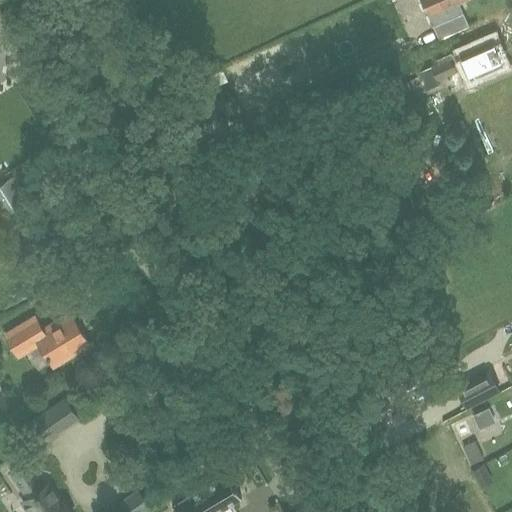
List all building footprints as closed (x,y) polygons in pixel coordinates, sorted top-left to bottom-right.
[(85,0),(91,8),(103,0),(85,0)] [(460,0),(421,0),(433,25),(463,12),(458,1),(460,0)] [(436,78),(466,66),(471,78),(502,64),(492,40),(462,52),(460,49),(437,59),(438,62),(417,71),(418,75),(387,89),(393,104),(424,90),(424,88),(438,82),(436,78)] [(198,127),(220,115),(204,83),(182,94),(198,127)] [(0,211),(9,226),(33,211),(12,177),(0,184),(0,211)] [(89,343),(71,313),(44,330),(36,316),(5,335),(17,355),(38,343),(52,366),(89,343)] [(502,358),(511,353),(511,336),(495,343),(502,358)] [(467,407),(499,390),(489,372),(457,389),(467,407)] [(39,415),(25,424),(39,444),(52,436),(39,415)] [(471,464),(483,458),(475,439),(462,445),(471,464)] [(14,474),(13,475),(29,498),(23,502),(29,511),(71,511),(63,500),(61,501),(50,484),(44,488),(28,464),(27,465),(26,464),(13,473),(14,474)] [(217,511),(242,497),(227,473),(172,506),(175,511),(217,511)] [(144,511),(153,506),(141,488),(139,489),(138,488),(117,503),(122,511),(144,511)]
